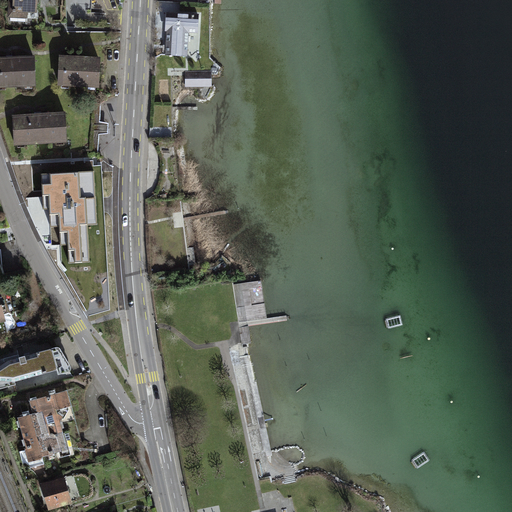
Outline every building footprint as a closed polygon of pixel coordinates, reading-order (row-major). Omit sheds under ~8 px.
[(36,0),(13,0),(13,18),(36,18),(36,0)] [(166,30),(168,30),(166,55),(186,56),(188,32),(197,32),(198,15),(167,14),(166,30)] [(33,57),(0,58),(0,89),(34,88),(33,57)] [(100,60),(60,58),(59,84),(98,86),(100,60)] [(67,114),(12,115),(13,147),(68,145),(67,114)] [(91,170),(35,169),(34,199),(91,199),(91,170)] [(83,228),(57,229),(57,241),(65,241),(66,262),(75,262),(76,278),(95,278),(95,235),(83,236),(83,228)] [(236,306),(264,304),(263,283),(235,285),(236,306)] [(56,346),(0,361),(0,384),(68,365),(56,346)] [(33,414),(19,417),(27,452),(21,453),(25,469),(46,464),(44,458),(69,452),(59,414),(70,411),(65,391),(29,400),(33,414)] [(64,479),(41,484),(47,509),(70,503),(64,479)]
